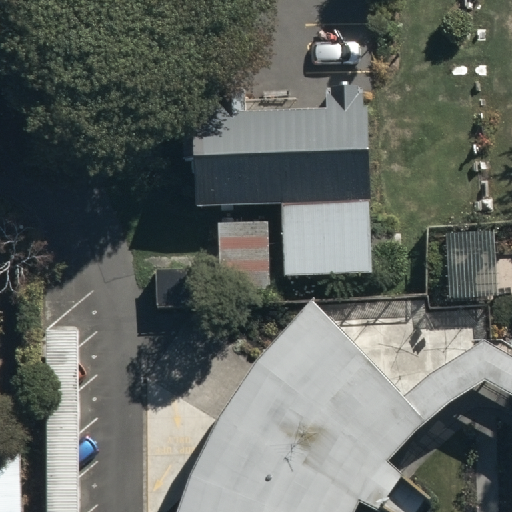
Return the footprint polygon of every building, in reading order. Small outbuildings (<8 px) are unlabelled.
[(283,281),(372,280),(370,103),(189,105),(190,211),(282,210),(283,281)] [(271,221),(216,221),(216,288),(271,288),(271,221)] [(461,357),(443,368),(424,381),(407,395),(402,400),(307,299),(284,319),(263,341),(244,365),(226,389),(210,415),(195,442),(183,469),(172,497),(167,511),(511,511),(511,361),(502,356),(481,346),(461,357)] [(67,511),(65,341),(35,341),(36,511),(67,511)] [(0,439),(0,511),(18,511),(18,439),(0,439)]
